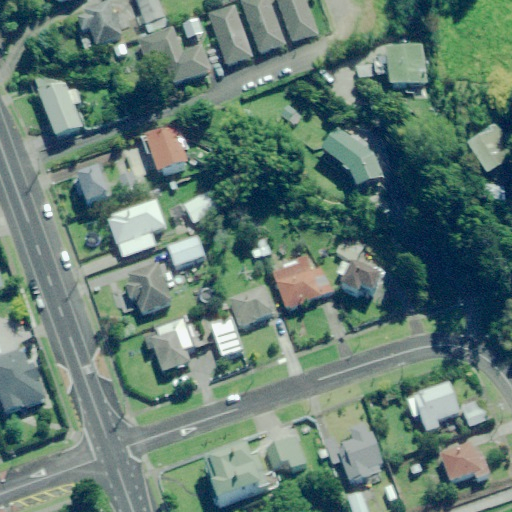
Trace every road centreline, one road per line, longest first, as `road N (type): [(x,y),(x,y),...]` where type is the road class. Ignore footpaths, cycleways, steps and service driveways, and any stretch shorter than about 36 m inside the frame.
road 1 (residential): [(109,452),(430,344),(471,348),(511,388)]
road 2 (residential): [(109,452),(0,147)]
